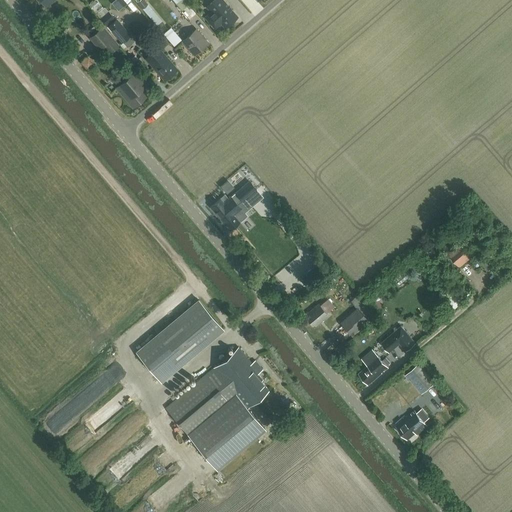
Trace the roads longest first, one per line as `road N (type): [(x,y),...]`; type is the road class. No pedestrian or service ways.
road 1 (track): [(269,302),(152,399),(127,348),(195,282),(0,51)]
road 2 (tertiary): [(447,511),(124,132)]
road 3 (unclassified): [(278,0),(124,132)]
road 4 (tertiary): [(124,132),(12,0)]
road 5 (track): [(353,401),(477,293)]
